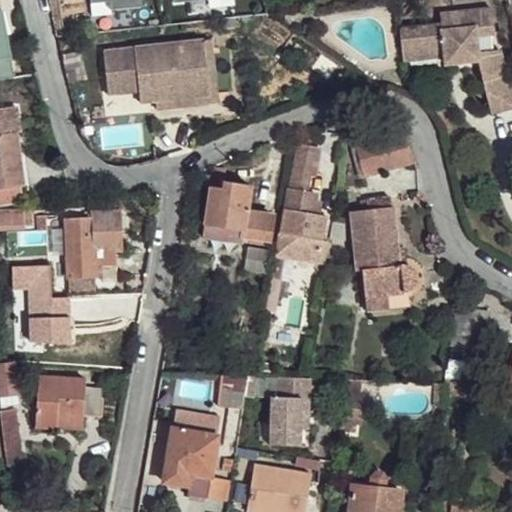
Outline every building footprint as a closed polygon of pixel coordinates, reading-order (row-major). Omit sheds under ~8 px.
[(498,34),(495,10),(443,15),(444,26),(403,30),(406,61),(449,57),(464,55),(465,62),(481,61),(495,114),(511,108),(511,84),(507,65),(505,66),(502,50),(481,52),(480,36),(498,34)] [(219,100),(212,37),(204,38),(209,93),(156,99),(157,107),(219,100)] [(209,93),(204,38),(105,48),(109,92),(139,88),(140,101),(156,99),(209,93)] [(465,62),(464,55),(449,57),(449,64),(465,62)] [(15,105),(0,107),(0,202),(23,199),(21,185),(23,184),(16,132),(19,131),(15,105)] [(413,162),(404,131),(377,140),(380,148),(378,148),(385,170),(413,162)] [(314,177),(318,148),(308,146),(308,140),(299,139),(293,173),(314,177)] [(380,148),(377,140),(357,145),(365,176),(385,170),(378,148),(380,148)] [(269,240),(273,216),(249,211),(251,193),(225,188),(226,177),(214,175),(208,174),(207,185),(212,186),(206,223),(208,223),(241,230),(240,235),(242,236),(269,240)] [(251,193),(252,186),(226,177),(225,188),(251,193)] [(318,262),(321,239),(325,215),(320,215),(312,213),(313,198),(314,191),(308,190),(309,180),(301,179),(299,189),(288,189),(282,233),(278,233),(274,255),(318,262)] [(313,198),(312,213),(320,215),(322,199),(313,198)] [(399,253),(392,206),(351,211),(357,253),(379,251),(380,255),(399,253)] [(24,208),(0,210),(0,225),(26,223),(24,208)] [(90,218),(66,220),(69,276),(117,274),(115,248),(122,246),(120,211),(90,212),(90,218)] [(240,235),(241,230),(208,223),(207,234),(241,240),(242,236),(240,235)] [(326,240),(321,239),(318,262),(323,263),(326,240)] [(380,260),(380,255),(379,251),(357,253),(359,263),(363,262),(380,260)] [(401,262),(399,253),(380,255),(380,260),(363,262),(367,295),(388,294),(395,293),(406,290),(412,286),(416,277),(414,268),(408,263),(401,262)] [(389,308),(388,294),(367,295),(369,311),(389,308)] [(485,335),(489,312),(460,305),(456,341),(471,345),(473,333),(485,335)] [(461,387),(464,360),(452,358),(449,370),(446,369),(444,384),(461,387)] [(15,364),(0,365),(0,393),(19,392),(15,364)] [(86,378),(40,375),(38,398),(85,402),(86,378)] [(243,393),(243,379),(221,376),(219,390),(223,391),(243,393)] [(309,395),(310,379),(304,378),(279,377),(279,395),(303,395),(309,395)] [(94,378),(86,378),(85,402),(92,403),(94,386),(94,378)] [(442,406),(444,384),(435,384),(434,405),(442,406)] [(111,387),(94,386),(92,403),(91,415),(107,416),(111,387)] [(241,409),(243,393),(223,391),(221,406),(241,409)] [(19,392),(0,393),(0,395),(1,405),(21,403),(19,392)] [(303,428),(303,395),(279,395),(273,396),(273,443),(302,442),(303,428)] [(85,402),(38,398),(35,431),(89,436),(91,415),(92,403),(85,402)] [(16,407),(0,409),(0,446),(3,471),(25,467),(16,407)] [(218,437),(220,427),(205,424),(203,433),(218,437)] [(209,498),(218,437),(203,433),(174,429),(166,481),(190,486),(189,494),(209,498)] [(268,511),(308,511),(315,470),(258,461),(250,509),(268,511)] [(373,478),(371,488),(385,491),(386,480),(383,475),(377,474),(373,478)] [(400,506),(401,492),(385,491),(371,488),(360,487),(355,487),(351,511),(402,511),(403,507),(400,506)]
